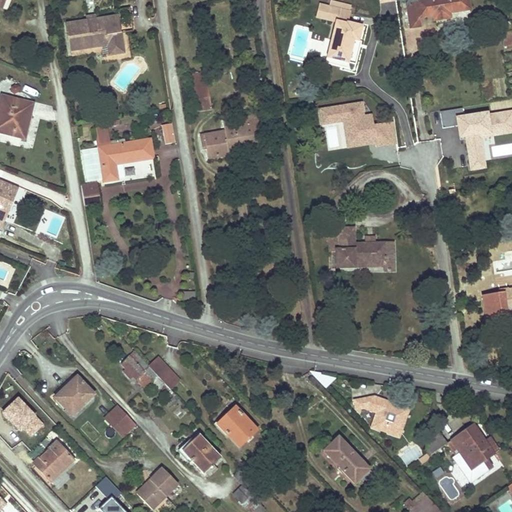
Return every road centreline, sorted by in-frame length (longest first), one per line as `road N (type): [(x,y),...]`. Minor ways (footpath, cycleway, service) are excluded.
road 1 (residential): [(315,356),(262,0)]
road 2 (residential): [(206,331),(159,0)]
road 3 (residential): [(459,380),(424,164)]
road 4 (residential): [(89,295),(58,81)]
road 5 (tertiary): [(315,356),(459,380)]
road 6 (tertiary): [(89,295),(206,331)]
